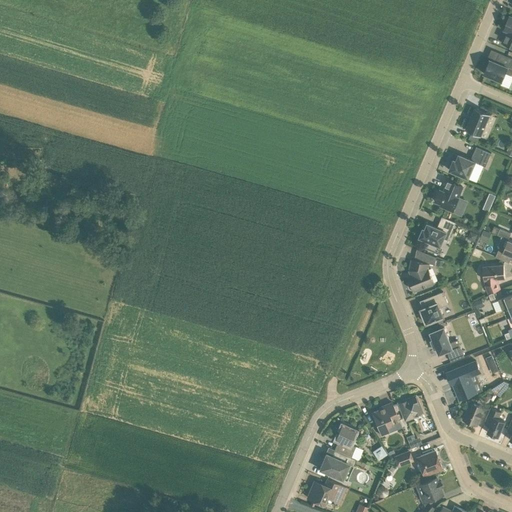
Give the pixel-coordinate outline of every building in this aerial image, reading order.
[(511,16),(510,16),(504,30),(507,31),(502,43),(511,46),(511,16)] [(511,73),(511,57),(499,53),(495,62),(490,59),(484,73),(502,81),(506,73),(511,75),(511,73)] [(490,114),(475,107),(466,130),(472,132),(469,139),(477,142),(480,136),(481,136),(490,114)] [(475,162),(486,166),(492,153),(477,146),(471,159),(459,154),(457,161),(454,160),(453,162),(451,161),(449,167),(451,168),(450,170),(469,178),(475,162)] [(449,180),(444,191),(440,189),(439,192),(438,191),(435,198),(436,198),(435,201),(442,204),(441,206),(453,211),(459,197),(458,197),(463,186),(449,180)] [(455,222),(443,217),(438,228),(428,223),(425,229),(423,228),(420,237),(427,240),(425,247),(433,251),(436,244),(441,246),(443,240),(447,242),(455,222)] [(492,232),(498,234),(500,228),(495,226),(492,232)] [(500,228),(498,234),(502,236),(509,239),(511,233),(500,228)] [(491,233),(484,230),(480,238),(488,242),(491,233)] [(477,234),(470,231),(467,238),(474,241),(477,234)] [(511,240),(508,239),(502,236),(498,245),(500,246),(496,257),(510,262),(511,256),(511,240)] [(437,257),(417,249),(415,260),(412,259),(410,270),(412,270),(414,274),(408,277),(411,282),(410,282),(409,284),(409,286),(410,287),(411,289),(413,289),(414,290),(435,282),(429,268),(428,267),(429,263),(435,264),(437,257)] [(504,264),(483,266),(485,280),(486,285),(489,293),(501,288),(498,282),(498,279),(506,278),(504,264)] [(445,290),(420,299),(424,308),(422,309),(423,313),(420,314),(423,322),(426,321),(427,322),(444,316),(440,307),(450,303),(445,290)] [(511,305),(511,294),(505,297),(498,300),(502,309),(508,307),(511,305)] [(481,299),(474,301),(477,308),(484,306),(481,299)] [(444,322),(442,317),(436,319),(438,325),(444,322)] [(454,361),(467,356),(460,339),(452,342),(447,329),(434,334),(436,340),(434,341),(437,348),(439,347),(441,353),(449,350),(454,361)] [(471,376),(481,371),(477,360),(447,372),(451,383),(453,383),(460,399),(478,392),(471,376)] [(511,384),(504,381),(491,389),(500,396),(511,384)] [(415,396),(399,403),(406,419),(414,416),(415,419),(423,415),(415,396)] [(372,413),(379,429),(393,423),(399,420),(392,402),(383,406),(384,408),(372,413)] [(485,407),(474,403),(472,408),(469,406),(464,419),(477,425),(485,407)] [(502,412),(491,407),(484,423),(490,425),(487,432),(499,437),(506,421),(500,418),(502,412)] [(359,429),(340,421),(333,438),(338,440),(334,449),(339,451),(351,457),(356,446),(352,445),(359,429)] [(378,459),(387,454),(381,445),(373,451),(378,459)] [(435,450),(416,458),(418,463),(417,466),(419,469),(421,470),(423,475),(442,468),(435,450)] [(326,453),(320,469),(344,479),(350,464),(354,466),(357,459),(351,457),(339,451),(336,458),(326,453)] [(409,451),(394,457),(398,466),(413,460),(409,451)] [(437,477),(416,485),(420,495),(420,497),(421,500),(422,500),(423,502),(443,494),(437,477)] [(347,487),(327,479),(325,485),(315,481),(308,497),(324,504),(327,497),(341,502),(347,487)] [(429,511),(433,507),(428,503),(420,511),(429,511)]
